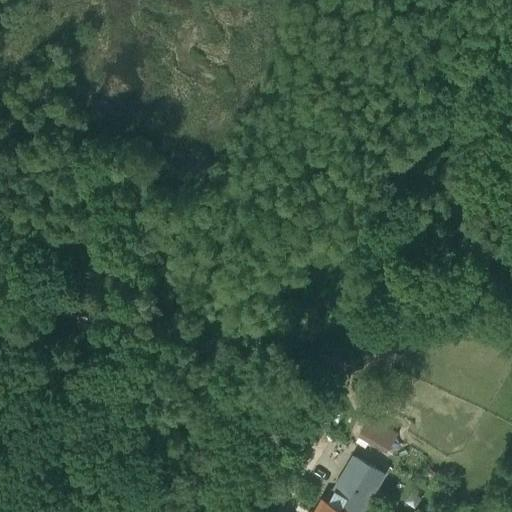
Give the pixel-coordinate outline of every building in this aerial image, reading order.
[(45,320),(84,326),(88,298),(49,292),(45,320)] [(375,363),(394,369),(406,336),(387,329),(375,363)] [(341,376),(347,364),(326,353),(320,366),(341,376)] [(366,417),(356,437),(387,452),(397,432),(366,417)] [(359,511),(383,473),(354,456),(327,502),(321,498),(313,511),(359,511)]
